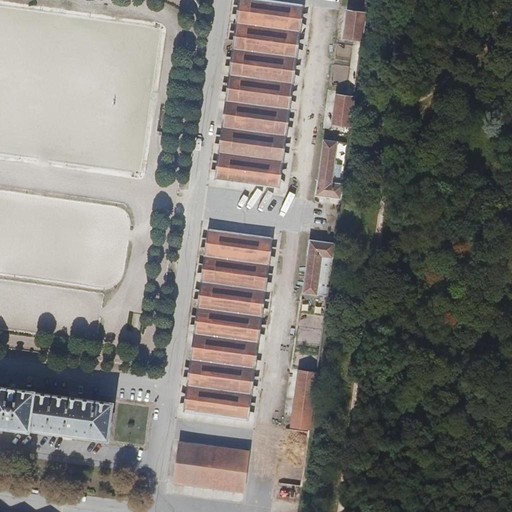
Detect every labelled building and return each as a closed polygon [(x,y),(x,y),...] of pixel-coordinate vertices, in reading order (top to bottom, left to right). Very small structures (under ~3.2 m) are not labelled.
[(238,0),(214,179),(280,188),(304,5),(264,0),(238,0)] [(344,38),(362,41),(365,13),(348,11),(344,38)] [(339,66),(351,68),(353,48),(342,46),(339,66)] [(331,125),(350,128),(354,97),(335,95),(331,125)] [(315,197),(340,200),(343,184),(332,182),(338,142),(322,140),(315,197)] [(183,412),(249,421),(275,238),(209,229),(183,412)] [(303,293),(328,296),(335,243),(309,240),(303,293)] [(293,359),(319,363),(326,307),(300,304),(293,359)] [(290,428),(310,430),(318,373),(298,370),(290,428)] [(0,427),(109,442),(114,401),(0,386),(0,427)] [(173,483),(244,493),(250,454),(179,443),(173,483)]
